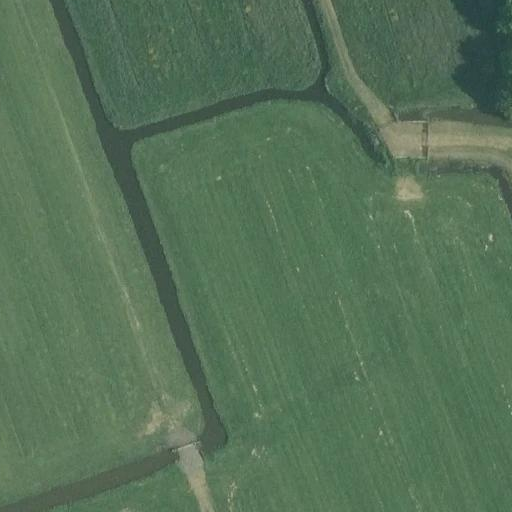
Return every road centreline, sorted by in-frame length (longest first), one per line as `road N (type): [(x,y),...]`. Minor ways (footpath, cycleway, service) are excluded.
road 1 (track): [(20,0),(210,511)]
road 2 (track): [(398,148),(349,67),(325,0)]
road 3 (track): [(511,150),(398,148),(406,185)]
